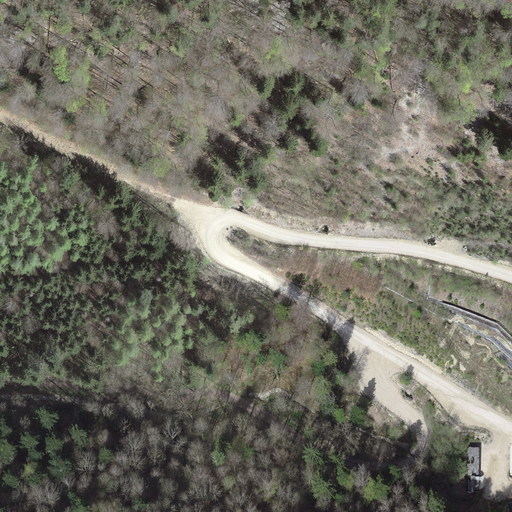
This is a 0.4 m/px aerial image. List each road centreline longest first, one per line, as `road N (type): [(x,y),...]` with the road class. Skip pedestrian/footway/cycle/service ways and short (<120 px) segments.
road 1 (track): [(0,390),(251,397),(360,464),(402,469),(430,450),(421,427),(387,402),(371,346)]
road 2 (track): [(217,231),(218,251),(490,422)]
road 3 (track): [(511,281),(432,258),(280,239),(237,222),(217,231)]
road 4 (track): [(217,231),(0,119)]
